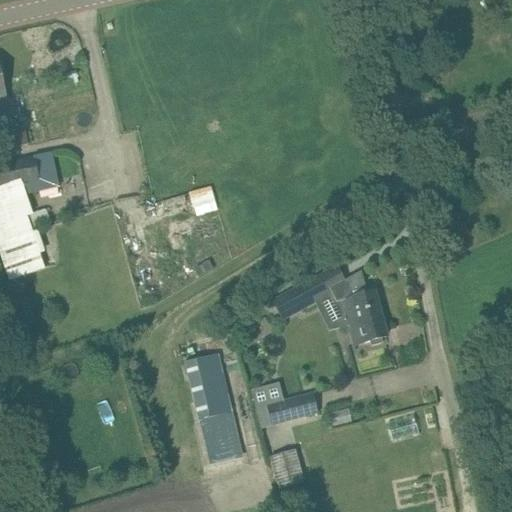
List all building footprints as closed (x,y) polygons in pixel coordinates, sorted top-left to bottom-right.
[(0,133),(0,136),(3,151),(28,145),(25,128),(0,133)] [(0,191),(1,191),(13,189),(15,197),(25,194),(58,187),(50,153),(9,162),(6,150),(0,151),(0,191)] [(193,209),(215,202),(211,187),(188,194),(193,209)] [(0,252),(10,281),(44,269),(27,217),(32,214),(25,194),(15,197),(13,189),(1,191),(0,191),(0,252)] [(329,257),(332,261),(333,263),(339,259),(335,253),(329,257)] [(337,267),(290,292),(300,311),(318,301),(339,293),(353,344),(364,341),(364,343),(386,337),(374,292),(367,294),(361,273),(345,282),(337,267)] [(12,302),(19,327),(34,322),(27,298),(12,302)] [(235,441),(230,415),(231,415),(218,356),(184,364),(197,423),(209,420),(215,446),(235,441)] [(309,386),(303,361),(291,364),(297,388),(309,386)] [(311,395),(267,407),(271,425),(284,422),(284,423),(317,414),(311,395)] [(300,426),(291,428),(295,442),(303,440),(300,426)] [(304,483),(294,451),(268,458),(278,491),(304,483)]
